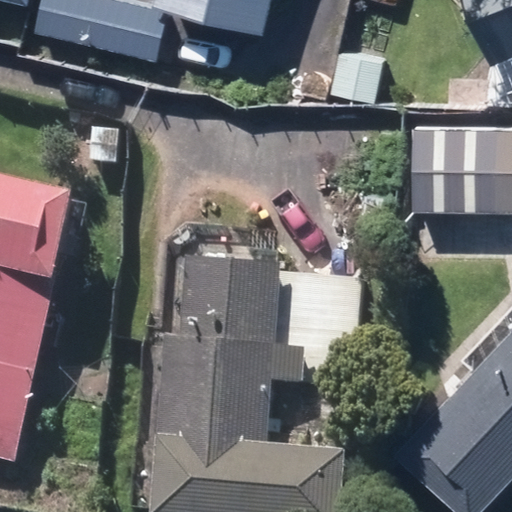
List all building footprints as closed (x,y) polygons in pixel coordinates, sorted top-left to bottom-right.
[(0,0),(0,3),(31,11),(33,0),(0,0)] [(170,12),(157,9),(118,0),(44,0),(38,32),(160,59),(170,12)] [(158,0),(157,9),(170,12),(267,33),(274,0),(158,0)] [(511,0),(467,0),(494,66),(511,58),(511,0)] [(331,97),(376,105),(384,64),(339,56),(331,97)] [(459,113),(488,113),(488,85),(460,85),(459,113)] [(410,214),(478,215),(478,115),(436,115),(435,142),(411,142),(410,214)] [(493,215),(511,215),(511,131),(495,131),(493,215)] [(91,167),(118,169),(120,135),(93,135),(91,167)] [(0,464),(16,468),(76,202),(0,185),(0,464)] [(356,268),(389,270),(394,200),(361,198),(356,268)] [(297,390),(294,422),(312,424),(318,424),(317,426),(344,427),(347,395),(358,395),(365,287),(281,281),(281,275),(190,270),(186,346),(165,345),(154,511),(344,511),(348,459),(271,453),(274,388),(297,390)] [(511,332),(398,454),(460,511),(481,511),(511,480),(511,332)]
